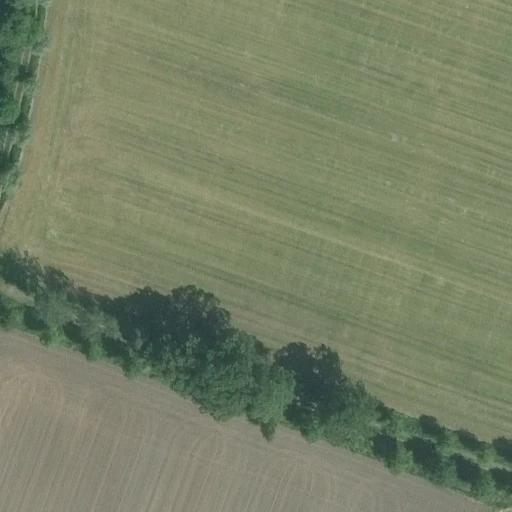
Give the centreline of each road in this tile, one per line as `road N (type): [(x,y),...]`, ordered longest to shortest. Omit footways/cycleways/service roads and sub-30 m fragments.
road 1 (track): [(511,476),(0,293)]
road 2 (track): [(31,0),(21,97),(0,183)]
